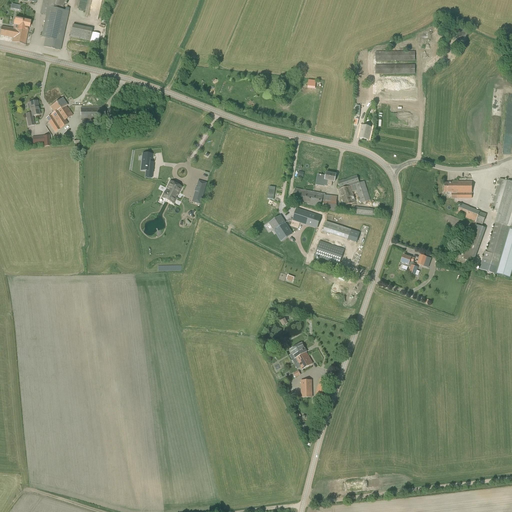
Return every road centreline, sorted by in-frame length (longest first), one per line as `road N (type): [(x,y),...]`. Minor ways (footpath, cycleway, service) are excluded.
road 1 (tertiary): [(390,172),(357,149),(0,47)]
road 2 (tertiary): [(301,511),(321,428),(394,221),(390,172)]
road 3 (track): [(511,478),(242,511)]
road 4 (tertiary): [(390,172),(408,163),(463,170),(511,158)]
